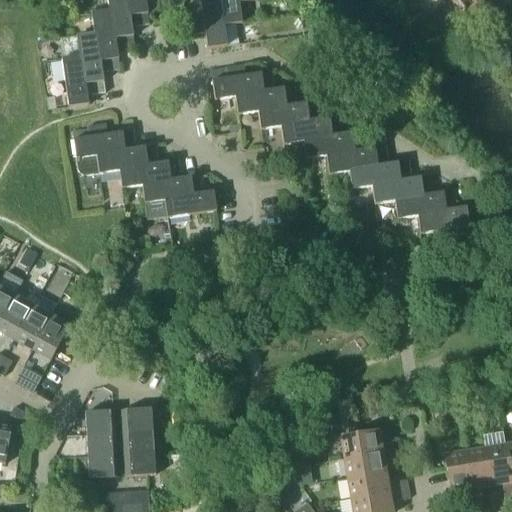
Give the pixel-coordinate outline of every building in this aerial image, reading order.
[(134,48),(131,28),(130,28),(125,0),(106,0),(108,12),(109,12),(115,51),(116,51),(134,48)] [(144,6),(143,0),(125,0),(130,28),(131,28),(148,26),(145,5),(144,6)] [(217,0),(199,0),(202,16),(191,18),(193,36),(204,34),(206,50),(226,47),(223,27),(221,27),(217,0)] [(236,0),(217,0),(221,27),(223,27),(241,24),(238,4),(237,4),(236,0)] [(449,0),(461,18),(485,0),(449,0)] [(109,12),(108,12),(90,14),(93,35),(94,34),(100,74),(101,74),(119,71),(116,51),(115,51),(109,12)] [(94,34),(93,35),(75,37),(78,57),(79,57),(85,97),(86,97),(104,94),(101,74),(100,74),(94,34)] [(79,57),(78,57),(61,60),(68,109),(88,106),(86,97),(85,97),(79,57)] [(273,91),(271,73),(245,77),(243,66),(225,69),(227,80),(217,81),(211,82),(214,102),(234,99),(234,96),(273,91)] [(227,80),(225,69),(208,72),(208,81),(208,83),(211,82),(217,81),(227,80)] [(237,117),(257,114),(257,112),(296,106),(296,105),(293,88),(273,91),(234,96),(234,99),(237,117)] [(260,132),(280,129),(279,127),(319,121),(319,120),(316,102),(296,105),(296,106),(257,112),(257,114),(260,132)] [(282,146),(303,143),(302,141),(341,136),(342,135),(339,117),(319,120),(319,121),(279,127),(280,129),(282,146)] [(135,150),(133,132),(106,136),(105,125),(86,128),(88,139),(72,141),(75,161),(95,158),(95,156),(135,150)] [(239,134),(238,126),(229,127),(230,136),(239,134)] [(305,161),(325,158),(325,156),(364,151),(365,150),(362,132),(342,135),(341,136),(302,141),(303,143),(305,161)] [(158,165),(155,147),(135,150),(95,156),(95,158),(75,161),(77,169),(77,171),(78,172),(80,173),(81,175),(83,176),(84,176),(86,177),(88,177),(90,177),(118,173),(118,171),(158,165)] [(325,156),(325,158),(328,176),(348,174),(348,171),(387,165),(387,164),(385,148),(365,150),(364,151),(325,156)] [(181,180),(180,179),(178,162),(158,165),(118,171),(118,173),(121,190),(141,187),(141,186),(181,180)] [(408,162),(407,162),(387,165),(387,164),(387,165),(348,171),(348,174),(351,191),(371,188),(371,186),(410,180),(408,162)] [(144,205),(164,202),(163,201),(203,195),(203,194),(201,177),(180,179),(181,180),(141,186),(141,187),(144,205)] [(371,186),(371,188),(374,206),(394,203),(393,201),(433,195),(430,177),(410,180),(371,186)] [(397,221),(417,218),(416,216),(456,210),(453,192),(433,195),(393,201),(394,203),(397,221)] [(163,201),(164,202),(166,220),(215,213),(213,193),(203,194),(203,195),(163,201)] [(416,216),(417,218),(419,236),(468,228),(465,209),(456,210),(416,216)] [(71,285),(63,295),(70,300),(77,290),(71,285)] [(0,323),(14,297),(0,289),(0,323)] [(32,307),(14,297),(0,323),(0,333),(14,341),(32,307)] [(14,341),(32,351),(50,317),(32,307),(14,341)] [(54,309),(50,317),(32,351),(50,361),(61,341),(69,327),(73,319),(54,309)] [(0,365),(0,376),(3,378),(11,363),(4,359),(0,365)] [(40,379),(33,375),(25,390),(32,394),(40,379)] [(28,417),(13,408),(9,416),(24,424),(28,417)] [(121,412),(123,434),(151,433),(150,410),(121,412)] [(84,414),(86,436),(114,435),(113,412),(84,414)] [(328,421),(330,431),(346,429),(344,418),(328,421)] [(11,428),(0,425),(0,464),(4,466),(11,428)] [(339,439),(343,460),(400,450),(399,441),(381,444),(379,432),(339,439)] [(123,434),(124,456),(153,454),(151,433),(123,434)] [(86,436),(87,458),(115,456),(114,435),(86,436)] [(504,505),(511,503),(511,492),(504,445),(484,448),(491,488),(501,486),(504,505)] [(480,490),(491,488),(484,448),(464,452),(473,510),(483,508),(480,490)] [(346,480),(386,473),(384,463),(402,460),(400,450),(343,460),(346,480)] [(464,511),(473,510),(464,452),(443,455),(449,495),(461,493),(464,511)] [(154,477),(153,454),(124,456),(125,478),(154,477)] [(117,479),(115,456),(87,458),(88,481),(117,479)] [(346,480),(349,500),(407,490),(406,481),(387,484),(386,473),(346,480)] [(407,490),(349,500),(351,511),(391,511),(390,503),(409,500),(407,490)] [(148,505),(147,492),(139,493),(140,505),(148,505)] [(122,494),(123,506),(131,506),(130,493),(122,494)] [(140,505),(139,493),(130,493),(131,506),(140,505)] [(105,495),(106,507),(114,507),(114,494),(105,495)] [(114,494),(114,507),(123,506),(122,494),(114,494)] [(106,507),(105,495),(97,495),(97,508),(106,507)]
